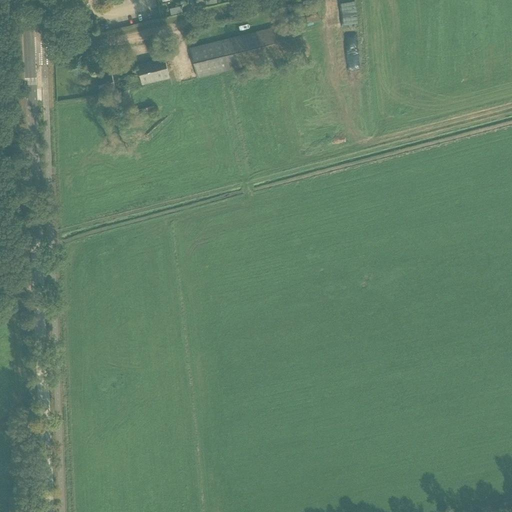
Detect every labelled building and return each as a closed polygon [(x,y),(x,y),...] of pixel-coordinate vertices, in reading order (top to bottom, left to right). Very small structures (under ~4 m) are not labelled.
[(182,0),(179,1),(182,10),(192,7),(189,0),(182,0)] [(302,7),(307,24),(320,20),(314,4),(302,7)] [(190,48),(193,58),(197,78),(304,52),(299,32),(297,22),(190,48)] [(157,49),(159,56),(170,53),(168,46),(157,49)] [(137,65),(142,85),(170,78),(165,58),(137,65)] [(107,93),(116,91),(111,72),(100,74),(101,76),(97,77),(101,93),(107,91),(107,93)] [(116,91),(122,115),(134,112),(136,119),(156,114),(154,106),(134,111),(128,88),(116,91)]
